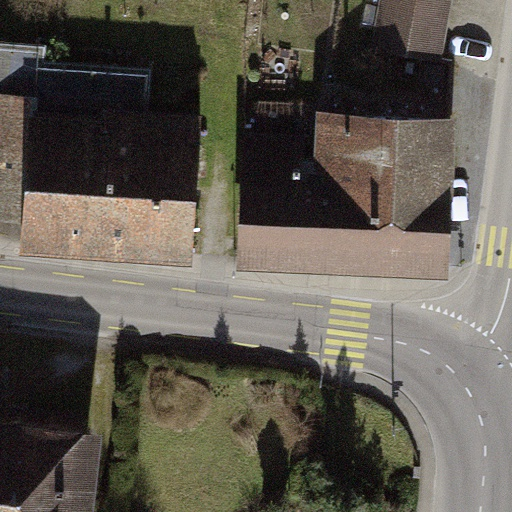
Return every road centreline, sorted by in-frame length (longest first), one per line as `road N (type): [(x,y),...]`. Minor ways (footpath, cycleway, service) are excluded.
road 1 (secondary): [(0,285),(366,334),(443,359),(471,389)]
road 2 (secondary): [(471,389),(487,427),(483,511)]
road 3 (tertiary): [(511,275),(471,389)]
